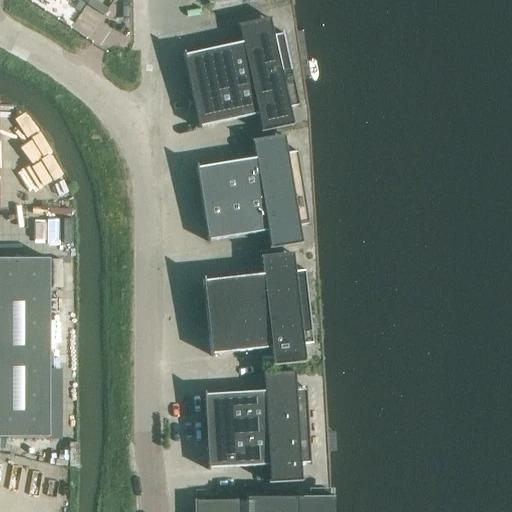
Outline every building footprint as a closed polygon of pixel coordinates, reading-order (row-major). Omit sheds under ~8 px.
[(93,0),(90,0),(87,5),(103,16),(108,10),(93,0)] [(183,55),(199,129),(200,129),(200,128),(298,107),(299,107),(283,33),(282,34),(184,56),(184,55),(183,55)] [(195,168),(208,242),(209,242),(308,225),(308,226),(309,226),(297,152),(296,152),(197,168),(195,168)] [(0,438),(49,439),(49,260),(0,259),(0,438)] [(202,281),(211,356),(212,356),(312,345),(313,345),(305,270),(304,270),(304,271),(204,282),(204,281),(202,281)] [(203,395),(207,470),(209,470),(310,464),(306,389),(305,389),(305,390),(204,396),(204,395),(203,395)] [(328,511),(329,502),(248,503),(247,511),(328,511)] [(196,503),(195,511),(247,511),(248,503),(196,503)]
